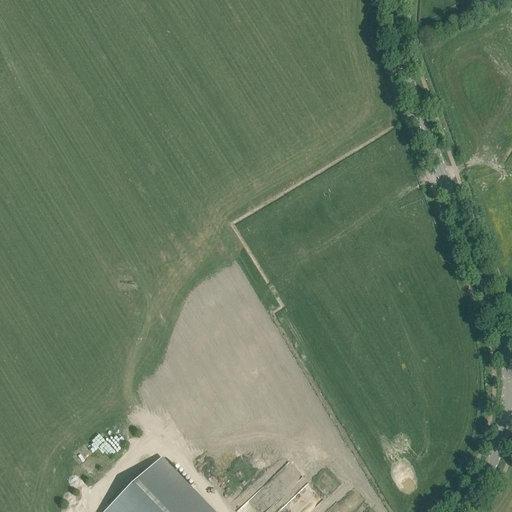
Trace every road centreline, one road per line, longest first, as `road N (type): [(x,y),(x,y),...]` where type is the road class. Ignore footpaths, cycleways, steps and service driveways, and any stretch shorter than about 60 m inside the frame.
road 1 (tertiary): [(507,403),(504,348),(404,68),(396,0)]
road 2 (tertiary): [(458,511),(493,458),(507,403)]
